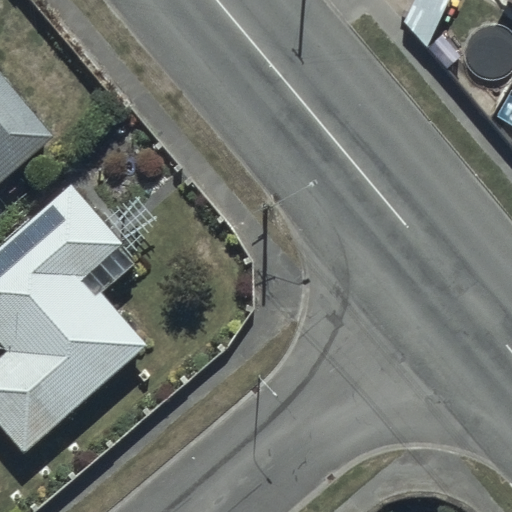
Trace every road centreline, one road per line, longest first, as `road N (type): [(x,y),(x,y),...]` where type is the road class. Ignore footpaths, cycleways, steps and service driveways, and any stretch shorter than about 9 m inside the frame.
road 1 (secondary): [(215,0),(456,287)]
road 2 (residential): [(456,287),(194,511)]
